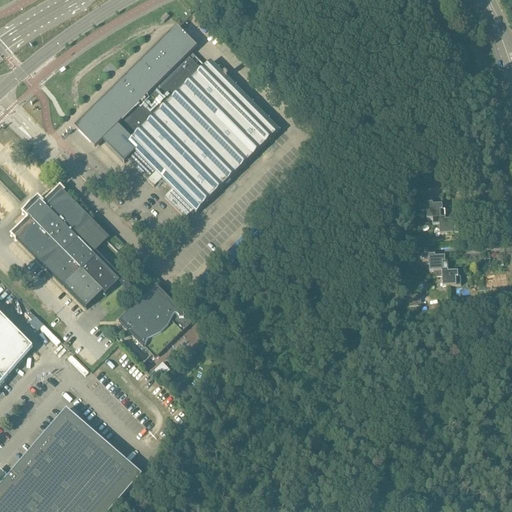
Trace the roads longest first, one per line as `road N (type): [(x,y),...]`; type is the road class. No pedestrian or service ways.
road 1 (secondary): [(0,92),(127,0)]
road 2 (unclassified): [(0,114),(52,155),(0,97)]
